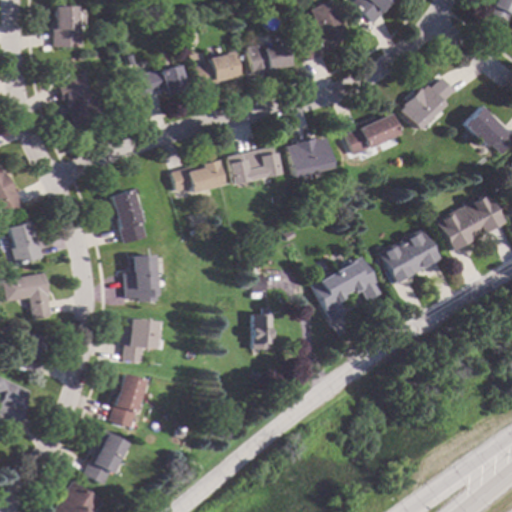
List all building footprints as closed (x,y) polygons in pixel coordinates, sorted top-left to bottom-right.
[(327,0),(343,37),(330,43),(332,49),(303,62),(295,43),(315,34),(305,9),(327,0)] [(387,0),(368,22),(347,3),(349,0),(387,0)] [(511,0),(511,9),(509,16),(507,15),(505,21),(484,12),(489,0),(511,0)] [(299,12),(292,14),(290,5),(298,3),(299,12)] [(73,24),(76,24),(76,45),(48,46),(47,20),(51,20),(51,6),(72,6),(73,24)] [(285,65),(270,68),(270,69),(246,75),(240,47),(260,43),(261,47),(280,43),(285,65)] [(234,78),(193,87),(188,67),(203,64),(202,57),(228,51),(234,78)] [(129,63),(123,65),(120,56),(126,54),(129,63)] [(178,90),(159,96),(157,88),(137,93),(132,75),(152,69),(153,72),(172,67),(178,90)] [(86,104),(90,102),(94,117),(68,125),(61,100),(57,101),(52,83),(78,75),(86,104)] [(449,90),(437,102),(440,105),(416,130),(397,110),(401,106),(400,105),(421,85),(425,88),(437,77),(449,90)] [(496,128),(498,126),(511,139),(496,154),(486,143),(481,148),(458,125),(476,108),(496,128)] [(394,135),(348,155),(339,134),(385,114),(394,135)] [(310,140),(320,137),(327,168),(288,177),(281,146),(291,144),(290,141),(309,136),(310,140)] [(273,174),(227,185),(221,157),(266,146),(273,174)] [(217,185),(185,194),(183,188),(169,192),(163,172),(210,159),(217,185)] [(0,169),(18,205),(0,214),(0,169)] [(133,221),(132,222),(137,236),(115,243),(108,218),(104,219),(101,206),(104,205),(102,196),(124,190),(133,221)] [(497,224),(445,251),(429,222),(481,194),(497,224)] [(29,239),(32,239),(37,257),(11,264),(7,249),(9,248),(3,227),(23,221),(29,239)] [(289,236),(280,241),(276,234),(285,229),(289,236)] [(432,260),(390,284),(373,253),(415,229),(432,260)] [(150,300),(131,302),(131,300),(119,301),(117,273),(123,273),(121,257),(146,255),(150,300)] [(374,292),(360,300),(355,290),(349,293),(347,289),(337,295),(339,299),(333,303),(338,313),(324,320),(305,285),(315,280),(314,278),(315,276),(320,273),(321,273),(322,275),(337,267),(336,265),(336,263),(341,260),(343,261),(344,263),(355,257),(374,292)] [(43,300),(42,300),(45,316),(27,319),(22,297),(1,301),(0,296),(0,280),(38,273),(43,300)] [(260,291),(245,291),(245,276),(259,276),(260,291)] [(264,349),(245,350),(244,314),(263,314),(264,349)] [(150,322),(147,349),(135,347),(134,363),(115,361),(117,345),(118,345),(120,329),(122,329),(123,319),(150,322)] [(39,336),(36,348),(39,349),(33,374),(0,366),(4,349),(13,351),(17,331),(39,336)] [(137,380),(123,427),(101,420),(108,396),(106,395),(109,383),(113,384),(116,374),(137,380)] [(0,379),(24,391),(18,403),(22,404),(11,427),(0,421),(0,379)] [(119,443),(104,473),(102,472),(97,483),(76,473),(97,431),(119,443)] [(94,500),(86,511),(45,511),(65,482),(94,500)]
